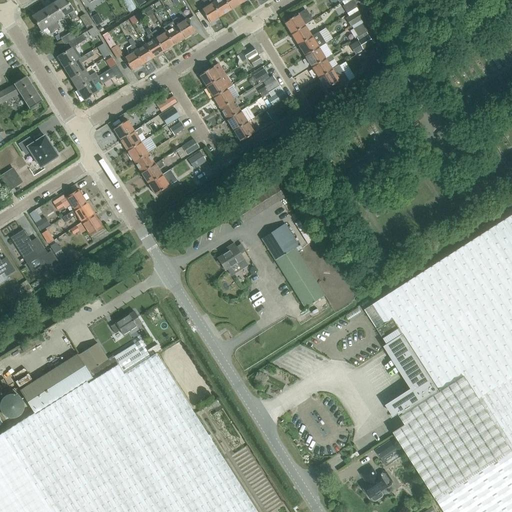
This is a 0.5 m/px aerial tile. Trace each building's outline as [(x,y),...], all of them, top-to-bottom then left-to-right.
[(58,0),(54,3),(63,18),(69,14),(73,20),(77,18),(66,0),(58,0)] [(130,13),(135,10),(128,0),(123,0),(122,1),(130,13)] [(221,17),(210,0),(202,0),(207,7),(202,11),(210,24),(221,17)] [(231,11),(224,0),(219,0),(218,1),(216,0),(210,0),(221,17),(231,11)] [(224,0),(231,11),(241,4),(238,0),(224,0)] [(352,0),(351,0),(342,6),(346,13),(357,7),(352,0)] [(56,22),(63,18),(54,3),(42,10),(56,31),(60,28),(56,22)] [(311,20),(308,14),(304,9),(283,22),(290,34),(304,25),(311,20)] [(52,33),(56,31),(42,10),(32,17),(41,31),(48,27),(52,33)] [(350,26),(363,18),(358,11),(345,18),(350,26)] [(137,12),(128,19),(132,25),(141,18),(137,12)] [(96,26),(103,22),(97,13),(91,17),(96,26)] [(87,29),(91,26),(92,26),(85,15),(80,18),(87,29)] [(173,21),(185,39),(195,33),(187,20),(182,23),(177,18),(173,21)] [(174,46),(185,39),(173,21),(163,27),(166,33),(174,46)] [(355,39),(358,37),(368,31),(363,23),(350,31),(355,39)] [(297,44),(311,36),(304,25),(290,34),(297,44)] [(174,46),(166,33),(161,36),(156,31),(152,34),(164,52),(174,46)] [(317,32),(311,36),(297,44),(304,56),(318,47),(318,48),(324,44),(317,32)] [(154,59),(164,52),(152,34),(148,36),(151,43),(145,46),(154,59)] [(74,47),(85,40),(82,35),(71,42),(74,47)] [(362,49),(373,43),(368,35),(358,41),(362,49)] [(50,47),(53,52),(65,45),(62,40),(50,47)] [(57,58),(64,69),(81,58),(74,47),(71,42),(68,44),(71,49),(57,58)] [(154,59),(145,46),(140,49),(136,44),(132,47),(143,65),(154,59)] [(117,60),(123,55),(117,45),(110,50),(117,60)] [(133,72),(143,65),(132,47),(128,49),(130,55),(125,59),(133,72)] [(238,66),(242,64),(247,61),(246,60),(256,53),(252,47),(236,56),(238,60),(237,65),(238,66)] [(325,59),(325,58),(318,48),(318,47),(304,56),(311,67),(325,59)] [(386,69),(380,54),(372,59),(376,66),(372,69),(376,75),(386,69)] [(88,60),(88,59),(85,55),(64,69),(71,79),(85,70),(81,64),(88,60)] [(249,60),(253,68),(262,62),(257,55),(249,60)] [(332,70),(332,69),(328,63),(333,59),(330,55),(325,58),(325,59),(311,67),(318,78),(332,70)] [(206,86),(224,75),(217,64),(212,67),(199,75),(206,86)] [(332,70),(318,78),(328,94),(348,82),(337,65),(332,69),(332,70)] [(102,75),(77,90),(84,101),(99,92),(95,85),(100,82),(102,85),(116,76),(118,80),(124,77),(117,66),(111,69),(102,74),(102,75)] [(85,70),(71,79),(77,90),(99,77),(96,72),(89,77),(85,70)] [(253,77),(258,83),(268,77),(264,70),(253,77)] [(226,89),(231,86),(224,75),(206,86),(213,97),(226,89)] [(14,85),(20,93),(29,109),(41,102),(25,77),(14,84),(14,85)] [(264,87),(268,93),(279,86),(275,80),(264,87)] [(14,85),(10,87),(0,92),(0,103),(20,93),(14,85)] [(233,100),(226,89),(213,97),(220,108),(233,100)] [(282,90),(262,103),(266,110),(287,98),(282,90)] [(168,100),(158,107),(161,112),(172,105),(168,100)] [(227,119),(240,111),(233,100),(220,108),(227,119)] [(271,119),(288,108),(284,101),(266,112),(271,119)] [(161,129),(166,125),(180,117),(174,108),(161,117),(164,123),(159,126),(161,129)] [(234,131),(247,122),(240,111),(227,119),(234,131)] [(120,141),(134,132),(126,121),(113,129),(120,141)] [(174,135),(184,129),(180,122),(170,129),(174,135)] [(247,122),(234,131),(241,141),(254,133),(247,122)] [(140,142),(137,137),(143,133),(140,128),(134,132),(120,141),(127,151),(140,142)] [(29,138),(19,144),(25,155),(30,151),(40,167),(57,156),(44,136),(32,144),(29,138)] [(192,140),(181,148),(186,156),(198,148),(192,140)] [(134,162),(147,153),(140,142),(127,151),(134,162)] [(141,173),(154,164),(147,153),(134,162),(141,173)] [(206,163),(199,153),(187,161),(194,171),(206,163)] [(147,183),(161,175),(158,170),(163,166),(160,161),(154,164),(141,173),(147,183)] [(161,175),(147,183),(155,195),(177,181),(170,170),(161,175)] [(14,187),(7,177),(2,180),(9,191),(14,187)] [(284,198),(275,184),(234,211),(243,224),(284,198)] [(73,211),(86,203),(78,190),(60,202),(63,206),(64,206),(66,208),(70,206),(73,211)] [(485,194),(479,198),(483,206),(490,202),(485,194)] [(57,210),(63,206),(60,202),(54,206),(57,210)] [(81,223),(94,215),(86,203),(73,211),(62,218),(65,223),(76,216),(81,223)] [(35,209),(29,212),(33,219),(39,216),(35,209)] [(89,236),(101,228),(94,215),(81,223),(69,230),(73,235),(79,231),(81,234),(86,231),(89,236)] [(511,511),(511,215),(381,300),(365,310),(377,329),(393,319),(439,391),(399,417),(404,425),(394,431),(417,466),(438,499),(445,511),(511,511)] [(29,225),(25,227),(30,236),(34,234),(29,225)] [(323,296),(294,250),(298,247),(284,226),(281,228),(280,228),(261,240),(303,308),(323,296)] [(45,251),(37,239),(31,243),(28,237),(23,231),(11,239),(25,259),(28,264),(41,255),(55,276),(64,270),(52,252),(48,255),(46,251),(45,251)] [(62,253),(58,247),(56,243),(50,247),(57,256),(62,253)] [(241,245),(237,248),(234,243),(226,248),(229,252),(217,260),(224,271),(244,259),(240,254),(245,251),(241,245)] [(7,277),(15,271),(7,259),(1,263),(0,260),(0,275),(4,272),(7,277)] [(276,294),(281,291),(277,284),(272,287),(276,294)] [(323,310),(330,306),(328,301),(320,305),(323,310)] [(346,312),(348,317),(361,312),(359,307),(346,312)] [(123,337),(142,325),(134,313),(115,325),(116,325),(111,329),(115,335),(120,332),(123,337)] [(290,320),(284,322),(286,328),(292,326),(290,320)] [(44,333),(38,336),(41,341),(47,337),(44,333)] [(256,511),(156,354),(150,357),(140,341),(114,357),(113,356),(107,360),(97,344),(78,356),(77,355),(20,391),(34,414),(0,435),(0,511),(256,511)] [(19,389),(32,381),(28,375),(15,383),(19,389)] [(15,394),(11,394),(8,394),(4,396),(1,399),(0,401),(0,410),(0,411),(2,414),(5,417),(9,418),(13,418),(17,417),(20,414),(22,411),(23,408),(23,403),(21,399),(18,396),(15,394)] [(394,439),(375,451),(382,460),(400,448),(394,439)] [(372,468),(361,475),(365,481),(366,480),(367,482),(362,486),(370,499),(371,498),(373,501),(375,501),(382,497),(382,495),(381,492),(391,486),(392,482),(386,474),(382,473),(377,476),(372,468)]
